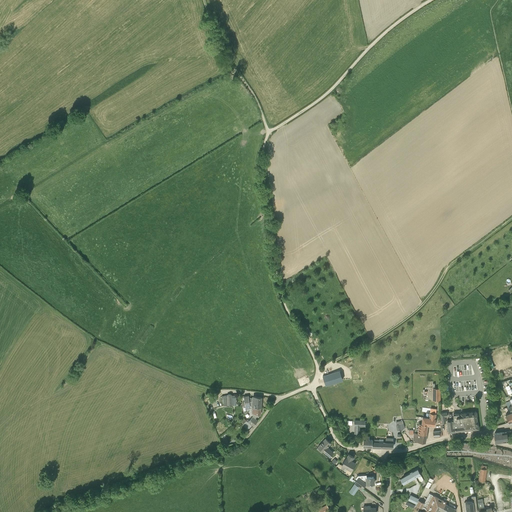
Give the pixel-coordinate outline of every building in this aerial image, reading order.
[(321,387),(339,382),(336,374),(326,378),(325,375),(320,377),(319,380),(321,387)] [(511,378),(503,382),(510,398),(511,401),(511,403),(511,378)] [(252,398),(249,397),(249,395),(244,396),(244,403),(246,412),(247,412),(250,408),(252,407),(261,408),(261,402),(262,397),(253,396),(252,398)] [(435,421),(436,418),(436,410),(436,409),(437,404),(425,402),(424,409),(430,409),(429,413),(426,412),(426,416),(422,416),(422,417),(426,417),(425,424),(428,424),(428,425),(435,426),(435,421)] [(260,415),(261,408),(252,407),(251,414),(253,414),(252,417),(248,422),(253,426),(258,421),(255,419),(257,416),(257,414),(260,415)] [(453,420),(447,420),(449,432),(479,428),(476,411),(453,414),(453,420)] [(425,424),(426,417),(422,417),(421,423),(419,423),(417,433),(427,434),(428,425),(428,424),(425,424)] [(355,433),(359,433),(359,426),(365,426),(365,421),(355,420),(355,426),(355,433)] [(508,440),(507,432),(494,433),(495,442),(508,440)] [(427,434),(417,433),(415,433),(414,441),(425,442),(427,434)] [(364,446),(372,447),(372,439),(369,439),(369,436),(364,436),(364,446)] [(330,457),(333,452),(327,447),(331,442),(325,438),(318,447),(316,449),(321,453),(323,452),(330,457)] [(379,439),(372,439),(372,447),(380,447),(393,447),(393,438),(386,438),(386,442),(379,442),(379,439)] [(351,471),(353,467),(355,463),(352,461),(354,457),(348,454),(346,458),(342,466),(351,471)] [(487,469),(487,465),(481,465),(481,468),(479,480),(485,481),(487,469)] [(403,484),(421,474),(418,468),(400,478),(403,484)] [(373,476),(366,477),(366,475),(358,475),(355,478),(357,479),(354,482),(363,488),(366,484),(367,484),(374,483),(373,476)] [(349,491),(354,495),(359,487),(353,483),(352,485),(353,486),(349,491)] [(335,492),(333,489),(329,486),(326,489),(333,495),(335,492)] [(422,508),(424,505),(427,507),(426,509),(425,511),(436,511),(438,508),(446,511),(454,511),(456,510),(445,504),(446,502),(429,493),(424,503),(419,500),(417,506),(422,508)] [(411,495),(408,501),(417,504),(419,498),(411,495)] [(472,501),(464,502),(465,510),(467,509),(466,511),(471,511),(477,511),(475,495),(471,496),(472,501)] [(491,506),(484,508),(483,502),(483,501),(483,498),(478,499),(478,503),(479,508),(479,511),(489,511),(493,511),(491,506)]
